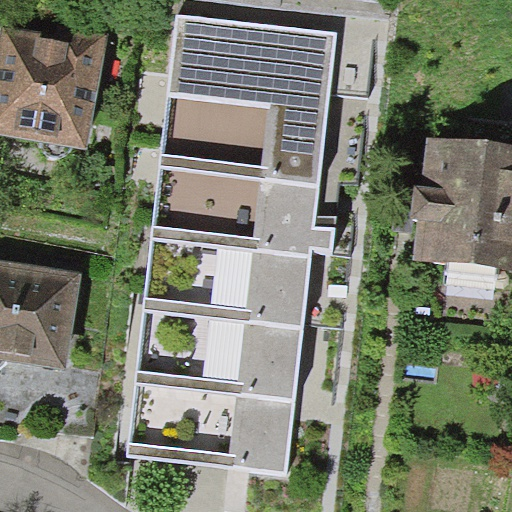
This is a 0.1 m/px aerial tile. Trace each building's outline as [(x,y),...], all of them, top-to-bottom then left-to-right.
[(149,174),(315,193),(334,33),(168,13),(149,174)] [(0,152),(90,164),(104,48),(0,35),(0,152)] [(415,265),(511,273),(511,155),(426,148),(419,228),(415,265)] [(315,193),(149,174),(141,238),(307,258),(315,193)] [(307,258),(141,238),(133,308),(299,328),(307,258)] [(0,360),(67,370),(82,274),(0,261),(0,360)] [(299,328),(133,308),(124,384),(290,404),(299,328)] [(290,404),(124,384),(115,459),(281,479),(290,404)]
